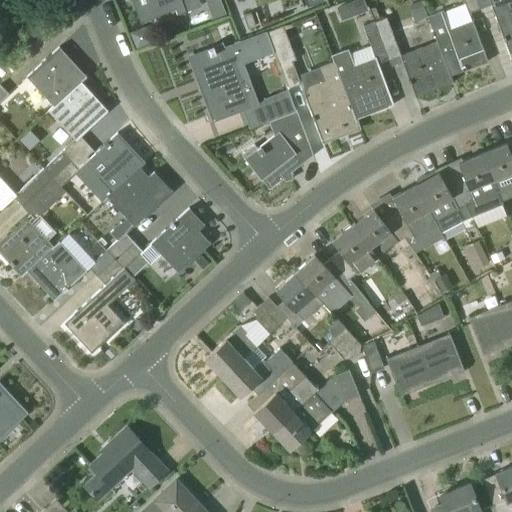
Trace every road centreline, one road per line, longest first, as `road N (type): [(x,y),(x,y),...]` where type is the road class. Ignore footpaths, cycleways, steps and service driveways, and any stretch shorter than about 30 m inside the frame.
road 1 (residential): [(140,359),(242,474),(296,496),(511,422)]
road 2 (residential): [(265,242),(133,96),(92,0)]
road 3 (residential): [(265,242),(345,176),(511,102)]
road 4 (residential): [(140,359),(265,242)]
road 5 (residential): [(87,404),(0,313)]
road 6 (residential): [(0,494),(87,404)]
